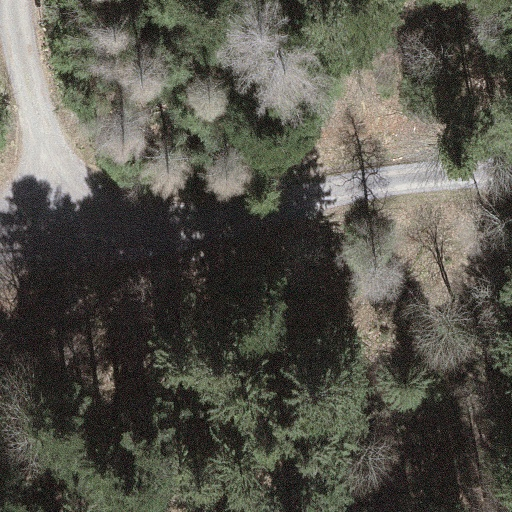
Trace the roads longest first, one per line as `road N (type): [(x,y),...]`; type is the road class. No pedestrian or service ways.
road 1 (track): [(48,216),(296,200),(511,149)]
road 2 (track): [(23,0),(17,36),(48,216)]
